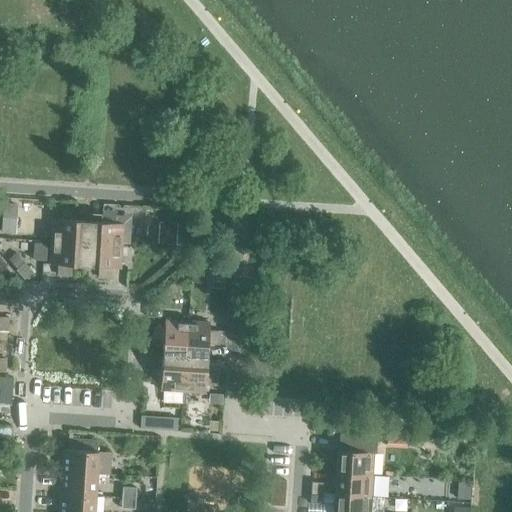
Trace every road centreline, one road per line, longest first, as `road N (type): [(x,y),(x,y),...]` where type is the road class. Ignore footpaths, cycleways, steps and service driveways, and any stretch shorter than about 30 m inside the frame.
road 1 (residential): [(0,187),(241,200),(230,425),(294,428)]
road 2 (residential): [(27,416),(130,421),(133,295),(33,290)]
road 3 (residential): [(294,428),(477,435)]
road 4 (residential): [(33,290),(27,416)]
